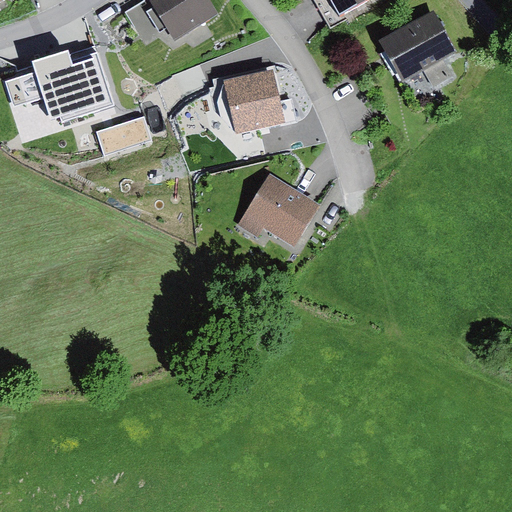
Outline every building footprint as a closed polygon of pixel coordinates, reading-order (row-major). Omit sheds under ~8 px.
[(0,0),(0,10),(12,6),(9,0),(0,0)] [(209,0),(153,0),(128,17),(149,49),(176,32),(185,45),(223,20),(209,0)] [(318,0),(330,19),(363,0),(318,0)] [(433,15),(384,42),(404,77),(453,51),(433,15)] [(15,106),(44,98),(51,121),(61,118),(63,125),(116,107),(98,52),(72,60),(69,50),(32,62),(35,73),(5,83),(15,106)] [(282,120),(272,73),(226,82),(236,130),(282,120)] [(145,117),(96,132),(104,157),(152,142),(145,117)] [(321,212),(267,181),(236,236),(262,251),(271,235),(298,251),(321,212)]
